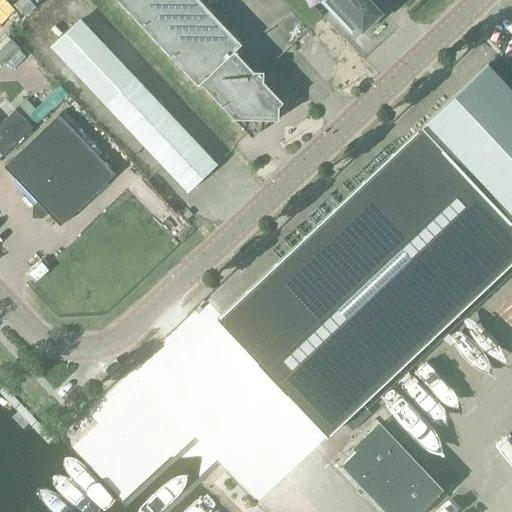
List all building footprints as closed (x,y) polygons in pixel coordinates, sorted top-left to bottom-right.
[(10,0),(0,0),(0,4),(11,18),(20,11),(10,0)] [(18,0),(26,9),(35,0),(18,0)] [(277,108),(278,108),(282,104),(263,83),(263,73),(253,73),(234,52),(241,45),(198,0),(116,0),(198,87),(201,84),(252,139),(272,120),(277,120),(277,108)] [(378,14),(365,0),(326,0),(323,2),(352,33),(359,26),(362,29),(365,27),(368,30),(379,19),(376,16),(378,14)] [(0,6),(0,28),(11,21),(0,6)] [(188,193),(217,165),(135,78),(131,82),(76,24),(51,47),(188,193)] [(0,62),(1,64),(23,47),(11,32),(0,40),(0,62)] [(47,115),(68,96),(26,51),(5,71),(47,115)] [(423,130),(421,128),(216,321),(326,438),(511,263),(511,96),(487,70),(423,130)] [(59,107),(84,131),(91,123),(66,100),(59,107)] [(0,153),(3,157),(33,128),(16,110),(0,124),(0,153)] [(58,115),(4,167),(39,204),(38,213),(47,213),(60,227),(115,175),(58,115)] [(147,408),(135,393),(88,428),(100,443),(147,408)] [(362,405),(343,423),(352,432),(371,414),(362,405)] [(378,492),(408,464),(377,431),(347,460),(378,492)] [(264,509),(278,498),(245,460),(232,471),(264,509)] [(408,464),(378,492),(396,511),(421,511),(438,496),(408,464)] [(472,511),(452,488),(423,511),(472,511)]
